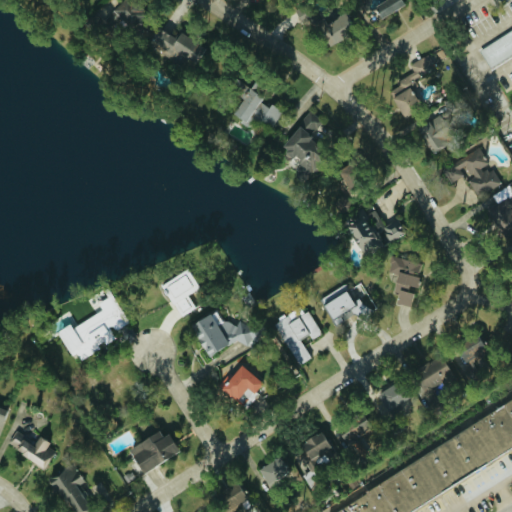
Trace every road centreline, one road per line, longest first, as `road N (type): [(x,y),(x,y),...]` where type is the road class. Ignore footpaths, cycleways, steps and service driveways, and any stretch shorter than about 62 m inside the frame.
road 1 (residential): [(130,511),(455,304),(467,273),(446,239)]
road 2 (residential): [(446,239),(332,82),(219,0)]
road 3 (residential): [(277,136),(319,85),(350,75),(468,0)]
road 4 (residential): [(217,456),(151,351)]
